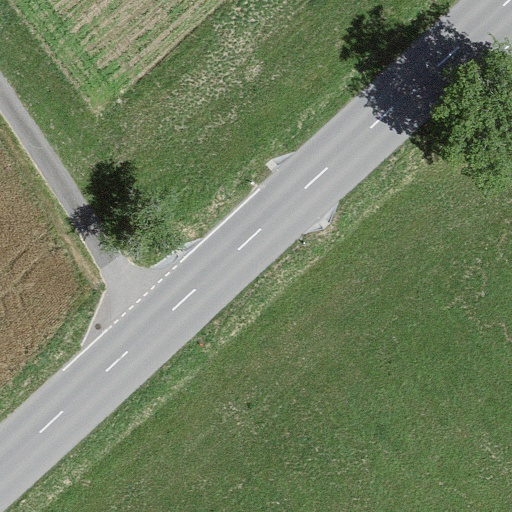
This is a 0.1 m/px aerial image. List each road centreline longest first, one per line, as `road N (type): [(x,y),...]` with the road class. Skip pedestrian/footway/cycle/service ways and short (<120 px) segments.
road 1 (tertiary): [(153,333),(511,9)]
road 2 (residential): [(153,333),(0,83)]
road 3 (tertiary): [(0,475),(153,333)]
